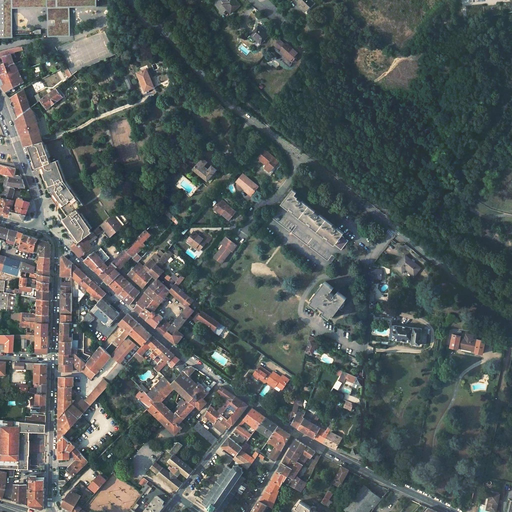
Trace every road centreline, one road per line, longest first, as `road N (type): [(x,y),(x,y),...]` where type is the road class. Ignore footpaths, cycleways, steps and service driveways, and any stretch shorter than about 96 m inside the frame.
road 1 (residential): [(393,229),(221,94),(163,23)]
road 2 (residential): [(393,229),(368,269),(359,457),(335,453)]
road 3 (unclassified): [(472,511),(511,338)]
road 4 (residential): [(252,402),(129,309)]
road 5 (tertiary): [(50,511),(52,357)]
road 6 (residential): [(511,321),(393,229)]
road 7 (tertiary): [(39,228),(40,206),(0,100)]
road 8 (residential): [(335,453),(453,511)]
road 9 (residential): [(175,498),(252,402)]
